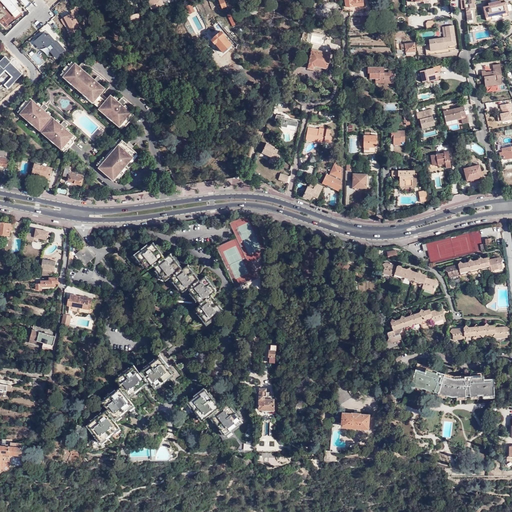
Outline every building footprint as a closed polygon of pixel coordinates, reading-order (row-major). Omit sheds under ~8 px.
[(2,0),(13,13),(19,8),(15,4),(18,1),(16,0),(2,0)] [(228,7),(224,0),(219,0),(222,7),(224,7),(233,26),(235,25),(228,7)] [(483,7),(486,20),(509,15),(508,12),(511,10),(511,6),(511,5),(511,4),(509,4),(506,5),(506,2),(500,3),(500,1),(489,3),(489,6),(483,7)] [(195,13),(193,6),(184,9),(185,13),(189,12),(190,15),(195,13)] [(69,32),(71,36),(81,31),(78,27),(80,26),(76,18),(80,16),(76,8),(71,10),(73,13),(62,19),(65,24),(68,23),(72,30),(69,32)] [(435,28),(435,20),(428,21),(426,23),(427,29),(435,28)] [(444,26),(445,37),(443,37),(429,39),(430,50),(449,48),(454,47),(452,25),(444,26)] [(223,53),(235,42),(223,29),(211,39),(223,53)] [(50,51),(57,59),(66,50),(58,40),(56,41),(49,33),(47,35),(45,32),(33,42),(40,49),(44,45),(47,48),(48,47),(51,50),(50,51)] [(325,44),(325,37),(313,35),(312,43),(325,44)] [(415,51),(414,42),(400,44),(400,43),(395,43),(396,50),(401,50),(403,49),(404,51),(405,51),(405,52),(415,51)] [(313,69),(314,68),(314,66),(322,67),(327,68),(331,53),(311,49),(307,68),(313,69)] [(95,100),(99,95),(105,88),(99,83),(102,79),(99,77),(97,75),(94,79),(83,69),(86,66),(84,64),(82,62),(79,65),(75,62),(73,64),(71,61),(62,71),(62,72),(95,100)] [(5,85),(9,88),(21,76),(17,72),(18,72),(10,63),(4,69),(0,65),(0,68),(0,69),(0,75),(6,70),(13,77),(5,85)] [(484,77),(485,84),(495,83),(495,85),(501,84),(500,74),(502,74),(500,64),(493,65),(494,70),(495,70),(496,71),(487,73),(484,71),(481,72),(482,77),(484,77)] [(375,82),(394,82),(394,75),(395,75),(395,70),(388,70),(388,72),(384,72),(384,66),(367,66),(367,72),(369,72),(369,78),(379,78),(379,79),(375,79),(375,82)] [(435,73),(434,68),(420,71),(423,82),(427,81),(431,80),(432,82),(440,80),(439,72),(435,73)] [(60,74),(93,103),(95,100),(62,72),(60,74)] [(100,106),(123,126),(130,117),(133,114),(122,105),(126,101),(123,100),(121,97),(118,101),(110,94),(105,101),(100,106)] [(98,108),(100,106),(105,101),(99,95),(95,100),(93,103),(98,108)] [(60,124),(45,110),(48,107),(45,105),(43,103),(40,106),(29,97),(26,101),(19,109),(65,149),(73,140),(76,137),(65,128),(68,124),(65,122),(63,120),(60,124)] [(26,101),(24,99),(16,109),(17,111),(19,109),(26,101)] [(98,108),(121,128),(123,126),(100,106),(98,108)] [(465,106),(449,110),(444,112),(447,122),(462,118),(464,124),(470,122),(468,114),(467,115),(465,106)] [(65,149),(19,109),(17,111),(61,150),(63,151),(64,150),(65,149)] [(417,113),(418,119),(420,118),(421,123),(422,128),(435,125),(433,117),(429,118),(427,111),(417,113)] [(281,126),(282,126),(287,128),(286,129),(296,131),(298,122),(283,118),(281,126)] [(92,136),(96,139),(104,131),(100,127),(92,136)] [(320,141),(320,142),(324,143),(325,141),(331,142),(332,137),(330,136),(331,130),(320,128),(319,129),(308,127),(306,140),(317,142),(317,140),(320,141)] [(394,145),(400,145),(400,141),(405,141),(405,130),(391,130),(391,138),(393,138),(394,145)] [(377,135),(369,135),(364,135),(364,140),(364,147),(364,152),(376,152),(377,135)] [(98,167),(121,140),(118,138),(111,146),(112,147),(104,157),(103,156),(95,165),(98,167)] [(74,142),(73,140),(65,149),(64,150),(66,152),(74,142)] [(97,167),(113,181),(114,180),(125,167),(126,166),(136,154),(137,153),(121,140),(98,167),(97,167)] [(274,148),(275,147),(267,143),(262,152),(271,157),(273,153),(276,154),(278,150),(274,148)] [(511,145),(501,148),(504,159),(511,158),(511,145)] [(445,163),(445,165),(446,167),(451,167),(448,151),(443,151),(444,153),(431,155),(432,165),(437,164),(445,163)] [(126,166),(128,168),(129,166),(139,156),(136,154),(126,166)] [(0,165),(7,167),(8,161),(9,160),(9,159),(0,157),(0,165)] [(31,175),(39,177),(40,174),(45,176),(44,177),(51,178),(53,168),(34,163),(31,175)] [(339,191),(342,186),(342,168),(335,165),(330,176),(326,174),(322,183),(327,185),(339,191)] [(478,165),(464,168),(466,180),(481,177),(478,165)] [(119,178),(127,169),(125,167),(114,180),(116,182),(119,179),(119,178)] [(71,170),(70,169),(65,168),(64,174),(63,176),(69,177),(68,181),(82,184),(84,175),(71,171),(71,170)] [(399,187),(400,187),(404,187),(405,186),(412,186),(412,174),(415,174),(414,170),(398,170),(397,171),(392,171),(392,176),(399,176),(399,187)] [(280,173),(278,180),(288,182),(289,175),(280,173)] [(366,184),(367,176),(367,175),(353,174),(353,187),(355,187),(355,190),(356,191),(358,190),(359,190),(359,187),(366,187),(366,184)] [(404,187),(400,187),(402,189),(413,189),(417,186),(416,174),(415,174),(412,174),(412,186),(405,186),(404,187)] [(320,192),(314,189),(308,186),(303,197),(310,199),(311,196),(317,198),(320,192)] [(426,190),(427,190),(426,187),(424,188),(425,190),(419,192),(421,201),(428,200),(426,190)] [(11,229),(11,225),(11,224),(0,222),(0,235),(9,236),(11,229)] [(34,239),(34,236),(47,238),(49,230),(36,227),(35,233),(28,232),(27,237),(27,238),(34,239)] [(485,248),(480,229),(423,244),(425,250),(428,249),(432,262),(485,248)] [(194,309),(205,323),(209,320),(210,322),(216,317),(215,316),(222,311),(212,297),(210,295),(215,290),(204,276),(199,280),(197,277),(187,265),(182,269),(170,253),(165,258),(163,256),(153,242),(146,248),(145,246),(135,254),(146,270),(152,265),(164,281),(169,277),(181,293),(186,289),(199,305),(194,309)] [(93,255),(85,246),(77,253),(85,262),(93,255)] [(449,277),(458,275),(461,277),(461,272),(469,270),(468,272),(471,274),(470,270),(479,268),(478,270),(481,272),(480,267),(489,266),(488,268),(491,270),(491,272),(493,269),(502,267),(501,261),(503,257),(499,256),(489,259),(488,256),(483,257),(480,256),(478,258),(473,260),(470,258),(469,261),(463,262),(460,260),(458,263),(447,266),(445,269),(448,271),(449,277)] [(42,275),(51,275),(52,270),(54,270),(56,261),(42,259),(41,268),(42,269),(42,275)] [(338,269),(346,273),(351,265),(343,260),(340,265),(338,264),(337,267),(338,268),(338,269)] [(433,291),(435,285),(439,283),(438,280),(426,276),(426,274),(422,273),(420,269),(417,271),(412,269),(410,266),(407,268),(402,266),(400,263),(397,265),(387,262),(383,263),(384,267),(383,273),(391,275),(390,277),(393,278),(394,273),(403,276),(400,277),(403,282),(404,277),(413,279),(411,281),(412,285),(414,280),(423,283),(418,286),(422,287),(421,290),(425,288),(433,291)] [(58,283),(57,278),(50,278),(50,279),(49,279),(49,280),(41,280),(41,283),(35,283),(36,289),(41,289),(41,286),(55,286),(55,283),(58,283)] [(80,297),(80,296),(70,294),(69,299),(68,298),(67,304),(69,305),(69,309),(78,311),(79,307),(90,309),(92,298),(82,296),(82,297),(80,297)] [(434,320),(444,317),(445,320),(447,319),(444,311),(445,308),(442,306),(431,310),(430,308),(427,310),(421,306),(420,309),(420,310),(416,312),(412,309),(410,312),(411,313),(407,315),(402,312),(400,315),(401,317),(397,318),(393,316),(390,320),(394,329),(387,331),(389,337),(388,339),(391,341),(403,337),(401,331),(403,324),(408,323),(411,325),(413,321),(417,320),(420,321),(422,318),(427,317),(434,320)] [(62,325),(68,326),(70,315),(63,313),(63,315),(64,315),(64,316),(62,325)] [(467,323),(465,326),(453,327),(451,330),(454,332),(454,338),(465,337),(465,335),(471,334),(473,337),(476,334),(479,334),(483,336),(486,333),(491,333),(496,337),(508,336),(508,330),(510,327),(507,325),(496,326),(495,323),(490,324),(487,322),(485,324),(480,325),(477,322),(475,325),(470,326),(467,323)] [(53,349),(56,337),(31,331),(28,344),(53,349)] [(174,348),(168,341),(164,345),(169,352),(174,348)] [(179,386),(186,380),(161,347),(152,354),(144,360),(148,365),(137,373),(132,366),(126,371),(113,380),(119,387),(110,394),(99,402),(104,410),(97,415),(84,425),(92,436),(94,435),(99,441),(117,427),(113,422),(112,421),(114,420),(113,419),(121,412),(131,405),(126,398),(127,397),(127,396),(139,387),(145,382),(146,383),(147,383),(152,389),(170,375),(179,386)] [(452,396),(493,394),(493,386),(494,386),(494,378),(484,378),(483,376),(473,377),(473,375),(464,375),(464,377),(454,378),(444,375),(445,373),(437,370),(436,373),(426,369),(426,371),(416,368),(413,375),(414,376),(412,384),(452,396)] [(305,388),(312,380),(307,375),(300,383),(305,388)] [(39,387),(39,379),(32,378),(31,386),(39,387)] [(10,384),(0,382),(0,391),(1,392),(1,394),(5,394),(5,390),(9,391),(10,384)] [(228,403),(221,408),(213,398),(206,388),(188,402),(202,420),(208,415),(210,417),(210,416),(225,435),(231,431),(230,430),(242,421),(235,412),(228,403)] [(258,388),(257,409),(273,409),(274,398),(264,397),(264,388),(258,388)] [(301,398),(296,405),(302,410),(307,403),(301,398)] [(332,429),(335,430),(339,430),(342,430),(342,425),(367,428),(368,414),(359,414),(359,413),(353,412),(353,413),(343,412),(342,422),(333,421),(332,429)] [(0,466),(3,467),(4,454),(22,456),(23,447),(0,445),(0,466)] [(268,461),(274,463),(276,457),(263,453),(260,460),(268,463),(268,461)]
